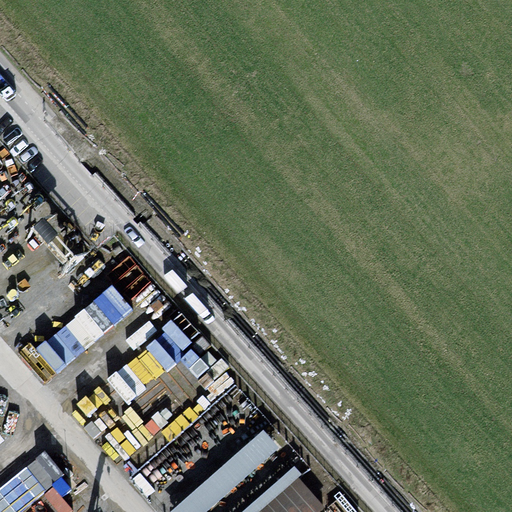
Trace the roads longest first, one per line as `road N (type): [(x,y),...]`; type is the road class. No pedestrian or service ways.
road 1 (track): [(469,511),(9,0)]
road 2 (unclassified): [(0,73),(395,511)]
